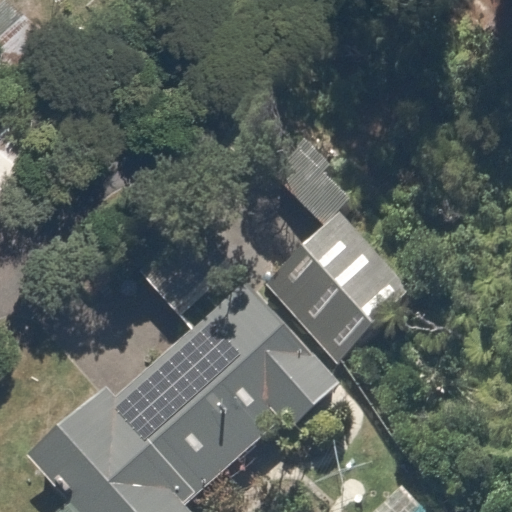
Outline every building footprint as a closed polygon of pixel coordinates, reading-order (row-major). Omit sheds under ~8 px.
[(0,183),(20,156),(0,140),(0,183)] [(345,229),(273,277),(322,351),(394,304),(345,229)] [(257,286),(21,468),(55,511),(201,511),(191,498),(335,388),(257,286)] [(79,384),(47,345),(4,379),(36,419),(79,384)] [(442,511),(422,481),(376,511),(442,511)]
